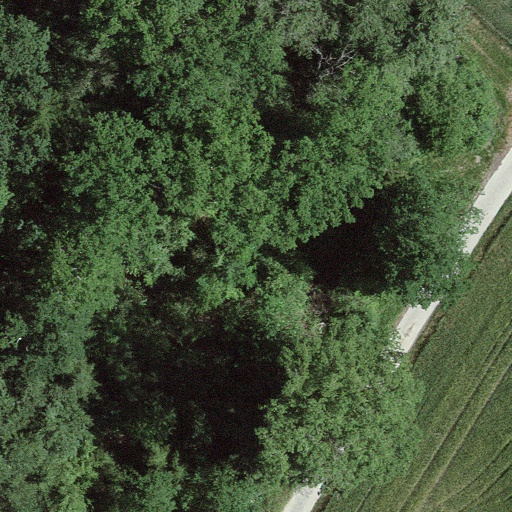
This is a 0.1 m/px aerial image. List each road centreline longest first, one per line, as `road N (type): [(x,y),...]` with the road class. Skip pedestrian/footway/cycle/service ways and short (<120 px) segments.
road 1 (track): [(511,133),(474,171),(266,511)]
road 2 (track): [(206,0),(474,171)]
